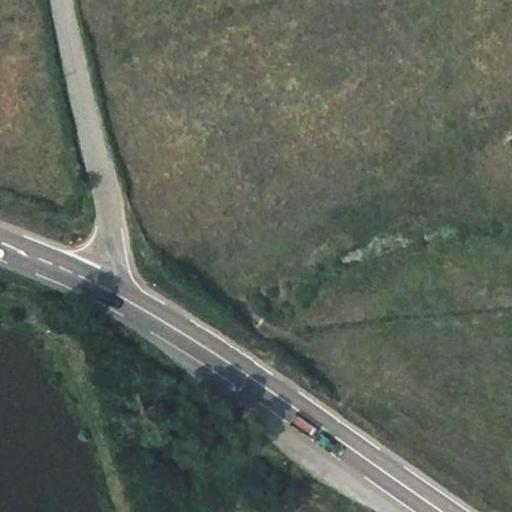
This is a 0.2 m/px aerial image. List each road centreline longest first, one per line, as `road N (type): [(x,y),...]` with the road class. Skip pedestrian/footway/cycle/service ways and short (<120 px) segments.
road 1 (secondary): [(95,283),(228,361),(445,511)]
road 2 (unclassified): [(61,0),(110,222),(95,283)]
